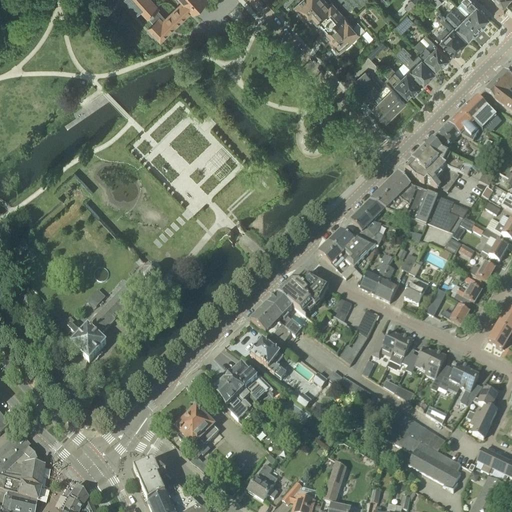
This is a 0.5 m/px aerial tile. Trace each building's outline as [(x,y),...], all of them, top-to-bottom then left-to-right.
[(122,0),(136,15),(141,11),(150,19),(162,7),(154,0),(122,0)] [(204,0),(182,0),(163,19),(161,17),(149,28),(161,40),(191,11),(192,11),(204,0)] [(301,0),(294,6),(303,16),(320,0),(301,0)] [(310,27),(315,22),(334,5),(331,1),(329,4),(325,0),(320,0),(303,16),(306,19),(307,18),(313,23),(309,26),(310,27)] [(419,0),(408,0),(407,2),(409,3),(406,6),(409,9),(419,0)] [(485,21),(489,17),(471,0),(461,0),(462,1),(457,6),(465,14),(467,14),(466,15),(479,27),(480,26),(482,26),(485,22),(485,21)] [(108,2),(101,8),(108,15),(115,9),(108,2)] [(321,33),(322,34),(343,14),(334,5),(315,22),(320,29),(322,27),(324,30),(321,33)] [(466,15),(465,16),(461,20),(451,10),(446,15),(469,38),(472,34),(474,34),(477,30),(477,29),(479,27),(466,15)] [(455,26),(440,11),(436,15),(446,26),(437,35),(454,52),(455,51),(457,52),(460,52),(461,50),(462,48),(461,46),(467,40),(454,27),(455,26)] [(322,34),(330,43),(352,24),(343,14),(322,34)] [(354,26),(352,24),(330,43),(339,53),(346,46),(365,29),(358,22),(354,26)] [(448,61),(448,59),(449,57),(436,45),(431,40),(420,51),(436,68),(441,63),(442,65),(443,63),(445,64),(447,63),(448,61)] [(414,59),(410,55),(411,53),(403,46),(395,53),(401,59),(412,69),(425,82),(426,82),(425,81),(429,77),(433,75),(435,72),(419,54),(414,59)] [(396,84),(403,91),(402,92),(407,96),(409,94),(408,94),(412,91),(414,92),(415,91),(417,92),(419,91),(421,89),(420,86),(421,86),(419,84),(422,81),(415,75),(413,78),(407,72),(401,78),(390,66),(383,72),(395,84),(396,84)] [(511,78),(504,71),(485,92),(498,103),(511,112),(511,94),(509,91),(511,87),(511,78)] [(405,102),(388,85),(379,94),(370,83),(368,81),(370,79),(365,73),(353,84),(358,90),(359,90),(369,102),(366,105),(370,111),(374,108),(386,120),(388,118),(389,119),(394,116),(397,111),(396,110),(405,102)] [(496,117),(477,98),(463,111),(474,123),(482,131),(496,117)] [(463,111),(449,125),(460,136),(473,143),(479,132),(472,125),(474,123),(463,111)] [(444,153),(449,156),(455,151),(450,146),(460,136),(449,125),(432,142),(444,153)] [(424,150),(436,161),(446,169),(449,171),(461,175),(468,178),(472,167),(456,159),(449,156),(444,153),(432,142),(424,150)] [(436,161),(424,150),(407,167),(411,171),(408,173),(404,169),(404,170),(416,182),(417,182),(424,185),(427,183),(436,192),(441,188),(434,181),(446,169),(436,161)] [(58,320),(59,319),(6,262),(3,264),(0,264),(0,263),(0,243),(1,243),(8,251),(64,203),(55,194),(74,176),(91,194),(81,203),(144,267),(145,266),(84,203),(93,194),(74,174),(53,193),(62,203),(11,247),(8,249),(1,241),(0,241),(0,265),(4,265),(6,264),(20,279),(58,320)] [(489,189),(494,179),(484,174),(479,183),(489,189)] [(378,200),(377,200),(373,205),(373,204),(373,205),(371,203),(370,204),(384,212),(386,212),(426,228),(438,200),(412,189),(405,182),(398,175),(398,176),(376,198),(378,200)] [(501,207),(509,212),(511,213),(511,205),(505,201),(501,207)] [(384,212),(370,204),(361,212),(372,224),(384,212)] [(499,211),(488,205),(485,211),(496,217),(499,211)] [(464,221),(464,220),(469,212),(453,206),(449,215),(464,221)] [(383,238),(378,235),(374,238),(366,230),(369,227),(372,224),(361,212),(351,223),(362,234),(357,238),(376,247),(379,248),(383,238)] [(511,222),(503,218),(495,232),(502,236),(501,236),(511,243),(511,242),(511,222)] [(232,242),(233,242),(234,242),(235,241),(235,240),(238,238),(243,232),(244,231),(246,231),(247,230),(247,229),(247,228),(246,227),(245,227),(240,223),(243,220),(242,219),(236,225),(241,230),(234,237),(228,231),(217,242),(218,243),(227,236),(231,240),(232,242)] [(475,226),(464,220),(464,221),(459,227),(471,234),(472,232),(481,237),(485,231),(475,225),(475,226)] [(353,242),(340,233),(330,244),(329,244),(329,245),(343,255),(344,253),(350,259),(347,263),(351,267),(354,270),(357,266),(376,247),(357,238),(357,237),(353,242)] [(486,246),(482,253),(489,257),(489,258),(499,264),(508,250),(497,243),(493,250),(486,246)] [(329,245),(319,254),(331,267),(341,257),(347,263),(350,259),(344,253),(343,255),(329,245)] [(425,247),(421,260),(438,265),(442,252),(425,247)] [(458,254),(470,261),(474,254),(462,247),(458,254)] [(397,259),(402,261),(406,253),(400,250),(397,259)] [(375,298),(388,269),(387,268),(391,260),(384,256),(381,262),(383,263),(382,266),(380,265),(377,271),(381,273),(378,279),(367,274),(360,291),(375,298)] [(414,265),(416,261),(408,257),(401,271),(409,275),(414,265)] [(414,265),(409,275),(415,278),(421,268),(414,265)] [(473,267),(472,270),(469,275),(486,286),(495,271),(485,265),(481,272),(473,267)] [(153,269),(149,269),(148,270),(145,266),(144,267),(112,302),(122,312),(147,285),(151,285),(154,284),(157,282),(158,278),(158,275),(156,271),(153,269)] [(346,282),(352,276),(356,272),(354,270),(351,267),(349,270),(341,277),(346,282)] [(388,269),(375,298),(390,305),(398,288),(387,283),(393,271),(388,269)] [(363,279),(356,272),(352,276),(360,284),(363,279)] [(409,276),(402,291),(408,293),(404,301),(418,308),(420,305),(428,309),(439,288),(429,283),(428,286),(414,280),(415,278),(409,275),(409,276)] [(320,306),(329,290),(318,285),(318,284),(307,278),(307,277),(306,278),(305,277),(299,283),(299,282),(298,282),(298,284),(293,284),(293,288),(287,288),(286,289),(285,289),(285,290),(280,295),(279,295),(279,296),(278,297),(293,310),(303,316),(316,304),(320,306)] [(462,305),(465,300),(474,306),(482,294),(471,287),(466,294),(459,290),(453,300),(462,305)] [(105,299),(98,291),(86,303),(94,311),(105,299)] [(438,291),(431,305),(439,309),(446,295),(438,291)] [(270,304),(287,319),(289,317),(287,315),(293,310),(278,297),(270,304)] [(352,307),(340,301),(337,307),(349,313),(352,307)] [(97,339),(122,312),(112,302),(88,327),(81,335),(75,330),(78,327),(70,318),(64,324),(59,319),(58,320),(55,323),(67,336),(70,333),(74,338),(71,341),(74,343),(70,348),(88,365),(91,361),(94,364),(105,352),(102,349),(105,346),(97,339)] [(270,304),(262,312),(291,335),(295,338),(302,331),(287,319),(270,304)] [(346,319),(348,316),(349,313),(337,307),(334,313),(346,319)] [(457,307),(451,317),(443,312),(440,317),(461,329),(469,314),(457,307)] [(511,311),(508,309),(498,326),(511,334),(511,311)] [(282,347),(291,335),(262,312),(250,324),(267,335),(280,346),(282,347)] [(334,313),(331,318),(343,325),(346,319),(334,313)] [(364,318),(376,324),(378,318),(366,313),(364,318)] [(361,323),(373,329),(376,324),(364,318),(361,323)] [(370,334),(373,329),(361,323),(359,328),(370,334)] [(511,334),(498,326),(488,343),(502,352),(511,334)] [(356,334),(360,337),(367,341),(370,334),(359,328),(356,334)] [(381,338),(380,337),(371,356),(379,360),(382,355),(391,359),(393,354),(401,339),(400,339),(390,334),(386,341),(381,338)] [(367,341),(360,337),(351,351),(347,347),(340,359),(351,367),(367,341)] [(393,354),(404,360),(402,365),(408,368),(415,352),(414,352),(413,355),(408,352),(413,342),(401,337),(400,339),(401,339),(393,354)] [(280,380),(286,373),(277,366),(283,359),(261,342),(255,350),(254,349),(252,349),(249,353),(249,355),(250,357),(280,380)] [(434,356),(423,350),(418,362),(412,359),(415,353),(415,352),(408,368),(405,372),(412,375),(415,368),(425,374),(426,374),(434,356)] [(426,374),(425,374),(424,376),(435,381),(435,382),(441,385),(449,369),(448,368),(447,371),(442,368),(446,359),(435,353),(434,356),(426,374)] [(448,372),(449,369),(441,385),(439,390),(447,394),(450,387),(459,391),(459,390),(468,372),(470,370),(458,364),(454,374),(448,372)] [(241,366),(231,376),(250,396),(256,402),(257,402),(252,397),(261,388),(262,387),(256,381),(257,379),(250,372),(249,374),(241,366)] [(376,382),(380,375),(372,372),(369,379),(376,382)] [(459,390),(465,393),(460,403),(461,405),(469,409),(473,403),(475,400),(480,393),(480,392),(473,389),(479,377),(468,372),(459,390)] [(328,383),(318,375),(312,382),(322,390),(328,383)] [(231,376),(221,386),(248,413),(248,412),(251,409),(245,403),(243,402),(250,396),(231,376)] [(337,389),(337,390),(347,396),(354,385),(343,379),(342,380),(337,389)] [(354,385),(347,396),(352,399),(359,388),(354,385)] [(248,413),(221,386),(212,395),(237,421),(240,417),(242,419),(248,413)] [(392,386),(389,392),(394,396),(398,388),(392,386)] [(359,388),(352,399),(357,402),(364,392),(359,388)] [(409,405),(411,401),(414,396),(398,388),(394,396),(409,405)] [(491,408),(492,406),(496,397),(490,394),(485,391),(480,402),(478,405),(486,409),(489,410),(496,414),(497,413),(490,410),(491,408)] [(364,392),(357,402),(362,406),(369,395),(364,392)] [(312,402),(302,395),(296,402),(306,410),(312,402)] [(369,395),(362,406),(367,409),(374,398),(369,395)] [(374,398),(367,409),(372,412),(379,401),(374,398)] [(379,401),(372,412),(377,415),(384,404),(379,401)] [(384,404),(377,415),(382,419),(389,408),(384,404)] [(492,423),(496,414),(489,410),(486,409),(478,405),(478,406),(485,409),(482,415),(476,412),(475,415),(473,419),(490,427),(491,425),(492,423)] [(389,408),(382,419),(387,422),(394,411),(389,408)] [(218,433),(197,410),(195,412),(193,412),(191,414),(191,416),(189,418),(188,417),(187,418),(188,418),(185,421),(184,420),(184,421),(185,422),(183,424),(181,424),(179,426),(179,428),(177,429),(182,434),(177,438),(185,445),(189,441),(204,456),(209,451),(205,447),(218,433)] [(394,411),(387,422),(392,425),(399,414),(394,411)] [(399,414),(392,425),(395,427),(397,428),(404,417),(399,414)] [(0,435),(9,428),(0,417),(0,435)] [(404,417),(397,428),(402,432),(409,421),(404,417)] [(489,429),(490,427),(473,419),(471,423),(469,426),(475,429),(472,436),(477,438),(483,441),(488,432),(489,429)] [(409,421),(402,432),(408,435),(415,424),(409,421)] [(415,424),(408,435),(410,436),(408,438),(411,440),(420,427),(415,424)] [(457,473),(460,467),(437,454),(432,451),(427,449),(422,446),(417,443),(411,440),(408,438),(410,436),(408,435),(402,432),(397,428),(395,427),(386,440),(402,450),(413,456),(408,465),(452,490),(461,475),(457,473)] [(420,427),(411,440),(417,443),(425,430),(420,427)] [(425,430),(417,443),(422,446),(430,433),(425,430)] [(430,433),(422,446),(427,449),(435,437),(430,433)] [(0,450),(0,476),(2,479),(40,490),(44,468),(38,454),(31,447),(18,435),(0,450)] [(435,437),(427,449),(432,451),(440,440),(435,437)] [(440,440),(432,451),(437,454),(444,445),(445,443),(440,440)] [(489,475),(491,470),(496,459),(494,458),(492,457),(483,452),(480,458),(477,463),(484,467),(481,473),(488,477),(489,475)] [(207,462),(203,466),(197,459),(191,464),(194,467),(199,470),(208,479),(217,471),(207,462)] [(491,470),(495,472),(504,477),(510,466),(501,461),(498,460),(496,459),(491,470)] [(173,490),(179,487),(167,476),(159,469),(156,471),(153,464),(153,465),(134,473),(138,482),(149,507),(161,500),(168,496),(174,494),(173,490)] [(343,507),(342,509),(335,508),(347,471),(336,464),(323,502),(332,505),(330,511),(349,511),(350,511),(349,511),(348,508),(343,507)] [(265,467),(263,471),(248,493),(263,503),(268,497),(274,501),(278,494),(272,490),(277,481),(269,476),(272,471),(265,467)] [(0,478),(0,491),(17,496),(37,503),(40,490),(2,479),(0,478)] [(487,487),(474,511),(490,511),(500,493),(504,486),(489,479),(486,486),(487,487)] [(293,511),(311,511),(314,504),(316,498),(301,494),(302,489),(297,485),(288,494),(282,502),(288,507),(290,504),(295,505),(293,511)] [(68,501),(79,510),(81,506),(83,511),(94,511),(91,504),(77,488),(76,487),(68,501)] [(188,511),(200,507),(199,506),(179,487),(173,490),(174,494),(168,496),(161,500),(149,507),(150,511),(188,511)] [(401,511),(402,511),(405,511),(407,511),(410,500),(413,493),(410,491),(405,499),(402,498),(400,509),(389,506),(387,511),(401,511)] [(378,506),(380,494),(373,492),(371,505),(378,506)] [(7,511),(34,511),(36,505),(4,497),(0,510),(7,511)] [(62,511),(83,511),(81,506),(79,510),(68,501),(62,511)]
